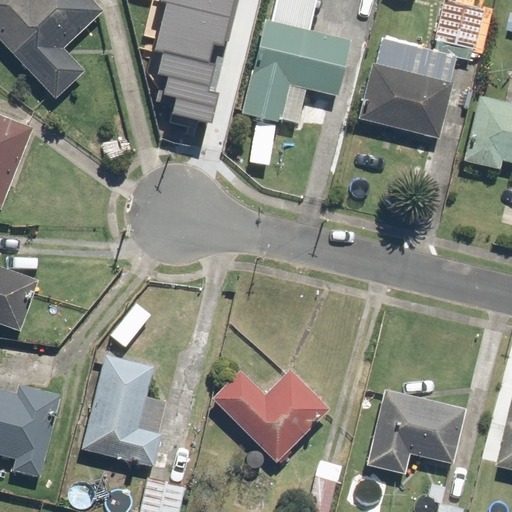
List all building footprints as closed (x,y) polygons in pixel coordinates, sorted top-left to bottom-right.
[(0,0),(0,34),(58,97),(87,69),(65,46),(105,9),(97,0),(0,0)] [(163,0),(168,83),(218,80),(216,28),(234,27),(232,0),(163,0)] [(277,0),(273,19),(267,18),(245,110),(283,120),(292,83),(339,94),(353,39),(311,29),(318,0),(277,0)] [(486,9),(448,0),(445,0),(436,38),(477,48),(486,9)] [(374,61),(361,116),(442,136),(455,81),(374,61)] [(511,101),(482,94),(466,158),(502,167),(504,158),(511,159),(511,101)] [(36,126),(0,112),(0,206),(3,207),(36,126)] [(40,278),(0,264),(0,321),(22,329),(40,278)] [(156,365),(108,353),(84,447),(156,465),(164,432),(140,426),(156,365)] [(243,368),(214,397),(279,460),(332,407),(291,367),(267,392),(243,368)] [(0,387),(0,452),(18,457),(15,468),(43,475),(64,393),(20,382),(18,392),(0,387)] [(468,407),(386,388),(368,464),(408,473),(413,452),(455,462),(468,407)] [(511,427),(503,464),(511,466),(511,427)] [(329,511),(337,480),(317,475),(307,511),(329,511)] [(179,511),(186,487),(149,477),(140,511),(179,511)] [(464,511),(465,507),(441,502),(438,511),(464,511)]
